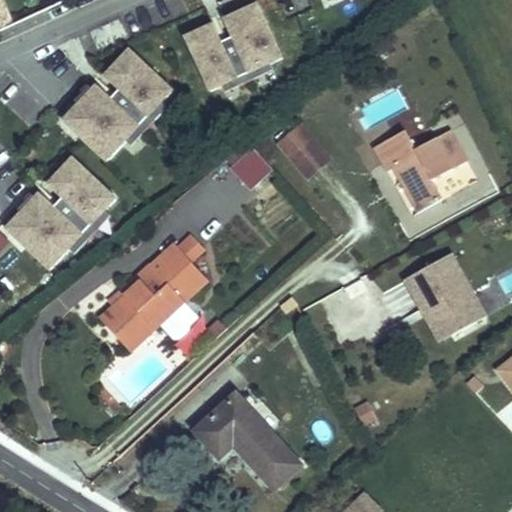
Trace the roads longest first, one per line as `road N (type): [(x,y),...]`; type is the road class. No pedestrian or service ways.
road 1 (unknown): [(62,491),(90,456),(341,246),(353,218),(330,190)]
road 2 (residential): [(0,54),(125,0)]
